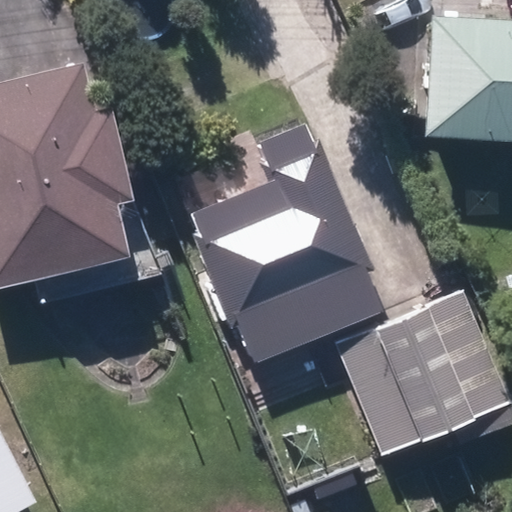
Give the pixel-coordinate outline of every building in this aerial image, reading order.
[(417,134),(511,139),(511,14),(425,9),(417,134)] [(0,281),(122,252),(109,196),(126,192),(105,106),(88,111),(76,63),(0,81),(0,281)] [(255,161),(270,195),(192,230),(247,354),(354,307),(343,284),(376,269),(332,168),(317,134),(255,161)] [(378,455),(446,425),(457,450),(511,426),(511,396),(462,280),(328,338),(378,455)] [(0,511),(30,511),(42,506),(0,422),(0,511)]
